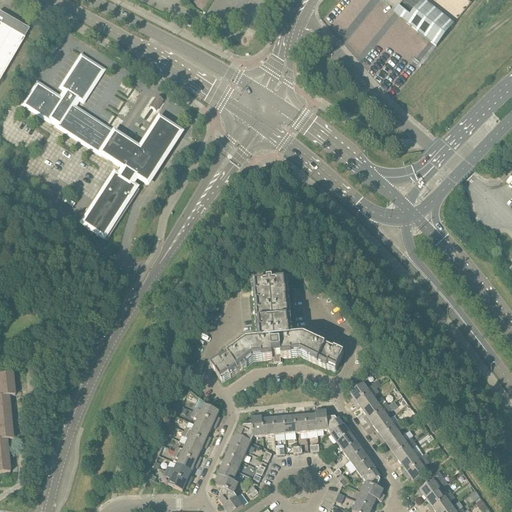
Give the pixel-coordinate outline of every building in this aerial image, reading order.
[(411,13),(399,4),(393,12),(437,47),(455,24),(425,0),(421,0),(417,6),(411,13)] [(409,0),(402,0),(399,4),(411,13),(417,6),(409,0)] [(0,19),(3,21),(1,24),(0,24),(0,83),(26,40),(27,39),(25,38),(29,30),(0,12),(0,19)] [(61,101),(37,86),(24,106),(124,171),(119,180),(110,174),(78,223),(107,242),(139,192),(129,186),(134,178),(146,186),(180,134),(159,121),(139,151),(114,135),(71,108),(77,99),(82,103),(102,72),(81,58),(61,89),(67,93),(61,101)] [(150,108),(155,112),(162,102),(157,98),(150,108)] [(219,361),(211,367),(221,382),(228,376),(230,379),(247,367),(245,365),(253,360),(262,359),(262,361),(272,361),(273,365),(282,364),(282,360),(292,359),(292,356),(301,355),(309,359),(308,361),(326,370),(328,367),(336,371),(344,355),(334,350),(333,352),(304,339),(304,338),(293,339),(292,329),(290,330),(288,311),(291,311),(290,301),(287,301),(286,292),(289,292),(288,282),(273,283),(273,280),(267,280),(267,284),(252,285),(253,295),(256,295),(257,304),(254,304),(255,315),(258,314),(259,332),(256,333),(257,343),(247,344),(220,363),(219,361)] [(13,374),(0,375),(0,386),(14,386),(13,374)] [(377,381),(373,385),(377,390),(381,386),(377,381)] [(354,406),(376,390),(373,386),(367,390),(364,385),(350,395),(354,399),(351,401),(354,406)] [(0,386),(0,397),(9,397),(15,397),(14,386),(0,386)] [(376,390),(354,406),(357,410),(360,408),(363,413),(377,403),(373,398),(379,394),(376,390)] [(9,397),(0,397),(0,408),(10,408),(9,397)] [(382,399),(377,403),(363,413),(366,417),(363,419),(367,423),(389,407),(382,399)] [(217,418),(219,413),(204,406),(202,412),(195,409),(193,413),(218,425),(220,419),(217,418)] [(376,430),(389,420),(386,416),(392,411),(389,407),(367,423),(370,428),(373,426),(376,430)] [(0,419),(11,418),(10,408),(0,408),(0,419)] [(317,433),(328,432),(327,418),(327,412),(323,413),(322,410),(318,410),(318,413),(315,414),(316,416),(317,433)] [(415,416),(411,410),(406,413),(411,419),(415,416)] [(191,418),(198,421),(195,426),(210,433),(212,428),(215,430),(218,425),(193,413),(191,418)] [(255,419),(251,419),(252,425),(253,439),(264,438),(262,421),(262,418),(259,419),(259,415),(255,416),(255,419)] [(316,416),(305,417),(307,434),(317,433),(316,416)] [(307,434),(305,417),(294,418),(296,435),(307,434)] [(328,432),(331,436),(342,428),(335,419),(331,419),(331,417),(327,418),(328,432)] [(0,430),(12,429),(11,418),(0,419),(0,430)] [(296,435),(294,418),(283,419),(285,436),(296,435)] [(285,436),(283,419),(273,420),(274,437),(285,436)] [(273,420),(262,421),(264,438),(274,437),(273,420)] [(389,420),(376,430),(379,434),(376,436),(379,441),(401,425),(399,421),(393,425),(389,420)] [(244,427),(239,437),(239,438),(251,443),(253,439),(252,425),(248,425),(248,427),(244,427)] [(401,425),(379,441),(383,445),(385,443),(388,448),(402,438),(398,433),(404,429),(401,425)] [(193,432),(186,429),(184,433),(209,444),(211,439),(208,438),(210,433),(195,426),(193,432)] [(342,428),(331,436),(337,445),(351,435),(344,426),(342,428)] [(0,441),(7,441),(13,440),(12,429),(0,430),(0,441)] [(182,437),(189,440),(186,446),(201,453),(203,448),(206,449),(209,444),(184,433),(182,437)] [(344,454),(357,444),(351,435),(337,445),(344,454)] [(251,443),(239,438),(239,437),(236,436),(231,446),(246,453),(251,443)] [(402,438),(388,448),(391,452),(389,454),(392,458),(414,443),(411,439),(405,443),(402,438)] [(414,443),(392,458),(395,463),(398,461),(401,465),(415,456),(411,451),(417,447),(414,443)] [(350,462),(363,453),(357,444),(344,454),(350,462)] [(183,451),(177,448),(175,453),(199,464),(202,459),(199,457),(201,453),(186,446),(183,451)] [(242,463),(246,453),(231,446),(227,456),(242,463)] [(0,462),(9,462),(8,451),(0,452),(0,462)] [(173,457),(179,460),(177,466),(192,472),(194,468),(197,469),(199,464),(175,453),(173,457)] [(350,462),(356,471),(370,461),(363,453),(350,462)] [(222,466),(237,473),(242,463),(227,456),(222,466)] [(405,476),(427,460),(424,456),(418,461),(415,456),(401,465),(404,469),(401,471),(405,476)] [(429,464),(427,460),(405,476),(408,481),(411,479),(414,483),(427,473),(424,468),(429,464)] [(374,472),(376,470),(370,461),(356,471),(363,480),(374,472)] [(0,474),(10,473),(9,462),(0,462),(0,474)] [(174,471),(168,468),(166,472),(190,484),(193,478),(190,477),(192,472),(177,466),(174,471)] [(233,483),(237,473),(222,466),(218,476),(221,477),(233,483)] [(164,477),(170,480),(168,486),(183,492),(185,487),(188,489),(190,484),(166,472),(164,477)] [(380,481),(374,472),(363,480),(366,484),(366,483),(379,489),(380,486),(379,485),(380,481)] [(423,496),(426,500),(440,491),(447,485),(438,472),(428,480),(431,484),(417,493),(421,498),(423,496)] [(216,487),(221,489),(233,495),(234,495),(238,485),(233,483),(221,477),(220,479),(217,478),(215,482),(218,483),(216,487)] [(383,491),(379,489),(366,483),(366,484),(362,493),(376,500),(379,502),(380,499),(383,500),(385,496),(382,495),(383,491)] [(219,497),(226,506),(226,507),(237,499),(234,495),(233,495),(221,489),(220,492),(221,493),(219,497)] [(430,511),(452,495),(449,491),(443,496),(440,491),(426,500),(429,505),(427,506),(430,511)] [(480,498),(475,492),(469,496),(474,503),(480,498)] [(372,510),(376,500),(362,493),(357,503),(372,510)] [(452,495),(430,511),(447,511),(452,508),(449,503),(455,499),(452,495)] [(225,511),(237,511),(243,508),(237,499),(226,507),(226,506),(223,508),(225,511)] [(481,501),(475,505),(480,511),(482,511),(487,509),(481,501)] [(371,511),(372,510),(357,503),(352,511),(371,511)]
